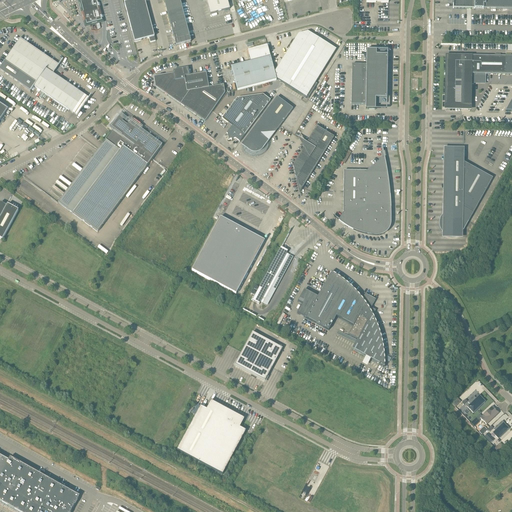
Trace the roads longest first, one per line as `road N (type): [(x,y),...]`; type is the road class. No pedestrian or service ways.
road 1 (unclassified): [(359,259),(124,86)]
road 2 (unclassified): [(124,86),(150,62),(312,20),(342,26)]
road 3 (residential): [(345,443),(146,337)]
road 4 (residential): [(143,345),(341,452)]
road 5 (residential): [(146,337),(0,259)]
road 6 (tertiary): [(413,443),(417,279)]
road 7 (tertiary): [(407,279),(405,442)]
road 8 (residential): [(0,268),(143,345)]
road 9 (residential): [(0,171),(78,128),(124,86)]
road 10 (tertiary): [(417,255),(423,135)]
